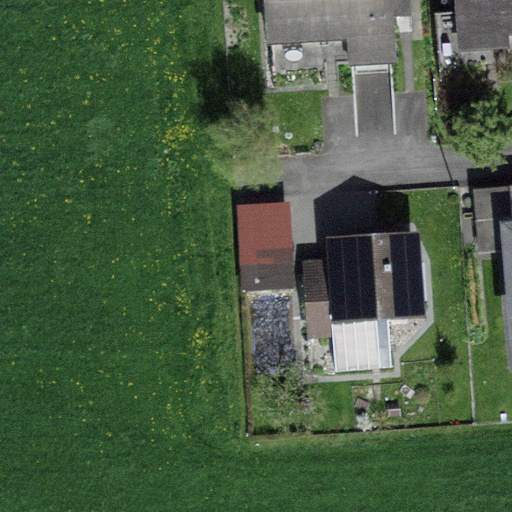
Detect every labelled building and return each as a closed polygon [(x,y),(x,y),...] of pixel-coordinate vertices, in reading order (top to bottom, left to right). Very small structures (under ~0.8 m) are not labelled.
[(395,0),(266,0),(271,58),(399,48),(395,0)] [(511,0),(458,0),(462,59),(511,55),(511,0)] [(511,186),(477,189),(482,250),(505,249),(503,221),(511,220),(511,186)] [(271,226),(254,227),(256,260),(273,259),(271,226)] [(418,245),(330,253),(338,338),(426,330),(418,245)]
